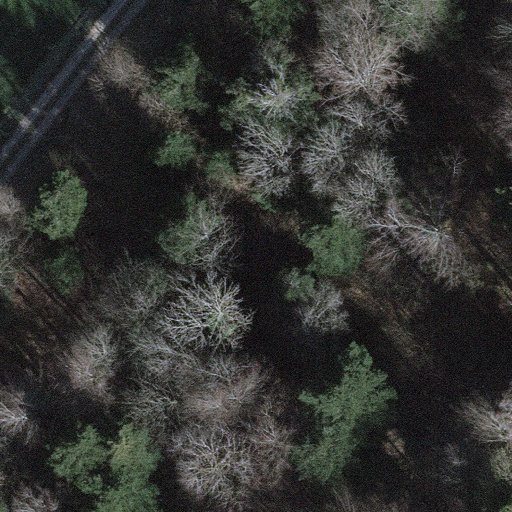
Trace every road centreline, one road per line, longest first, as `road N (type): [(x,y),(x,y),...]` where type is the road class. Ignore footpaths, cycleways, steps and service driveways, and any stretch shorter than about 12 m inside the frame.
road 1 (track): [(152,0),(0,212)]
road 2 (track): [(274,511),(511,403)]
